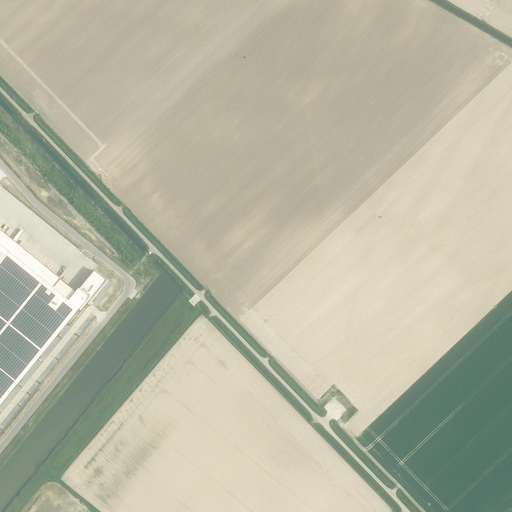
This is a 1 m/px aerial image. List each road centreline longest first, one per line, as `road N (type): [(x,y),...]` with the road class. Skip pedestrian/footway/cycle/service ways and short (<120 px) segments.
road 1 (unclassified): [(408,511),(0,88)]
road 2 (unclassified): [(0,449),(129,287),(0,162)]
